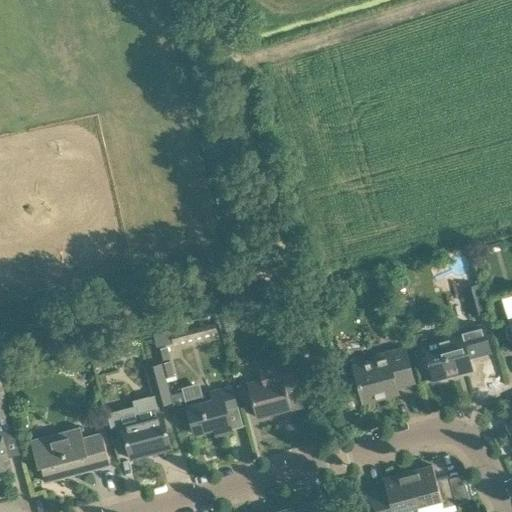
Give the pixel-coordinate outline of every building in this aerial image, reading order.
[(470,316),(485,312),(480,292),(465,296),(470,316)] [(256,299),(221,313),(225,327),(226,331),(262,322),(278,317),(280,317),(275,298),(274,294),(256,299)] [(157,343),(171,339),(170,334),(185,330),(182,320),(172,322),(173,325),(153,330),(157,343)] [(387,342),(398,339),(404,337),(399,320),(382,324),(387,342)] [(217,332),(214,322),(185,330),(170,334),(171,339),(173,343),(217,332)] [(490,351),(485,332),(483,325),(423,341),(433,380),(472,369),(469,357),(490,351)] [(167,342),(159,344),(162,359),(171,357),(167,342)] [(353,365),(362,402),(398,392),(397,387),(414,382),(405,347),(373,356),(374,360),(353,365)] [(297,383),(290,356),(258,364),(262,380),(247,384),(256,417),(291,408),(285,386),(297,383)] [(161,363),(165,378),(175,375),(171,360),(161,363)] [(170,395),(165,378),(161,363),(146,367),(152,389),(156,406),(159,405),(172,402),(170,395)] [(0,382),(0,420),(10,418),(0,382)] [(182,391),(187,406),(194,434),(214,428),(216,436),(232,432),(230,425),(226,410),(237,407),(231,386),(211,391),(213,399),(204,401),(199,383),(181,387),(182,391)] [(161,413),(140,419),(136,405),(107,412),(110,426),(121,424),(130,458),(171,447),(162,413),(161,413)] [(41,466),(45,483),(109,465),(109,466),(110,465),(101,432),(100,432),(100,433),(83,438),(80,426),(79,426),(79,427),(31,440),(31,439),(30,440),(38,467),(41,466)] [(1,434),(0,434),(0,477),(12,475),(1,434)] [(447,511),(458,509),(456,504),(449,477),(436,480),(432,465),(408,472),(417,507),(418,507),(419,511),(447,511)] [(403,511),(404,511),(417,507),(408,472),(383,478),(385,486),(372,489),(362,492),(367,509),(367,511),(403,511)] [(318,511),(316,500),(291,507),(291,511),(318,511)]
